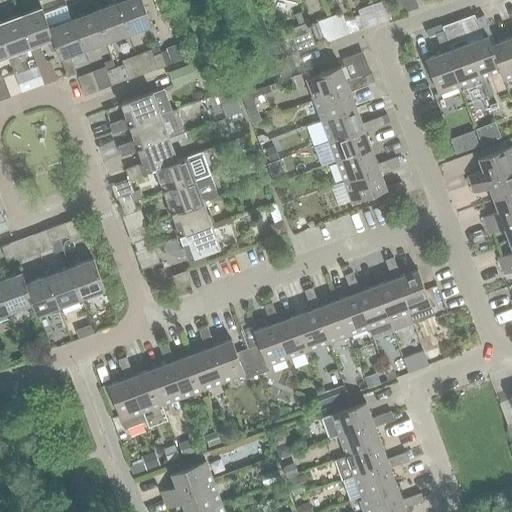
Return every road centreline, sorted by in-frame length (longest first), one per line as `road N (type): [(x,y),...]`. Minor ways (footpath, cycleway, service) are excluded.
road 1 (residential): [(496,356),(386,55),(388,34)]
road 2 (residential): [(146,323),(404,229)]
road 3 (residential): [(146,323),(69,111)]
road 4 (residential): [(496,356),(418,386),(414,405),(450,504)]
road 5 (residential): [(77,351),(137,511)]
